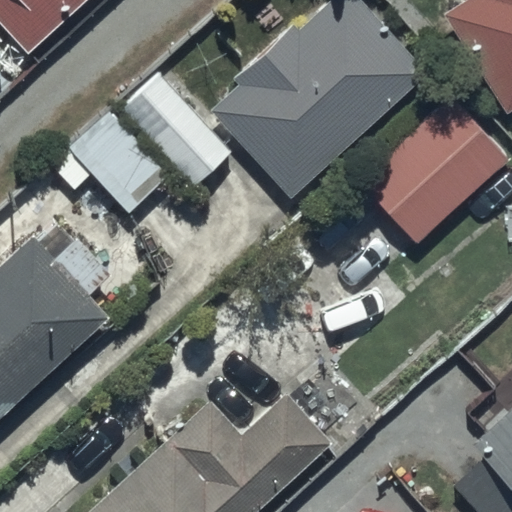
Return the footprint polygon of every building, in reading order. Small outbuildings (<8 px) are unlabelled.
[(83,0),(0,0),(0,28),(23,54),(83,0)] [(235,85),(207,110),(288,199),(424,75),(356,0),(334,0),(298,33),(290,24),(230,79),(235,85)] [(506,116),(511,112),(511,0),(468,0),(442,17),(506,116)] [(230,152),(160,76),(121,112),(191,188),(230,152)] [(508,157),(449,93),(356,180),(415,244),(508,157)] [(112,112),(50,164),(71,189),(92,172),(126,213),(167,178),(112,112)] [(51,262),(31,239),(0,265),(0,416),(106,324),(82,297),(111,272),(80,237),(51,262)] [(239,435),(208,402),(87,511),(256,511),(330,445),(283,394),(239,435)] [(511,511),(511,410),(472,449),(482,460),(451,489),(473,511),(511,511)]
